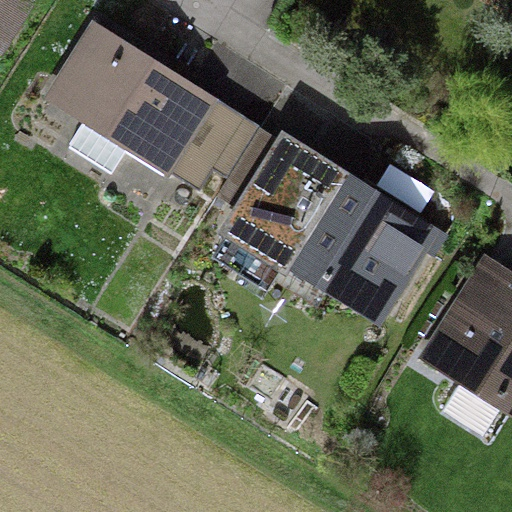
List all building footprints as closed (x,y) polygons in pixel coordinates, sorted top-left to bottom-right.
[(0,0),(0,33),(19,0),(0,0)] [(177,165),(218,98),(96,24),(55,90),(177,165)] [(230,178),(262,125),(234,109),(202,161),(230,178)] [(386,320),(439,237),(286,141),(234,224),(386,320)] [(511,269),(456,360),(511,394),(511,269)]
